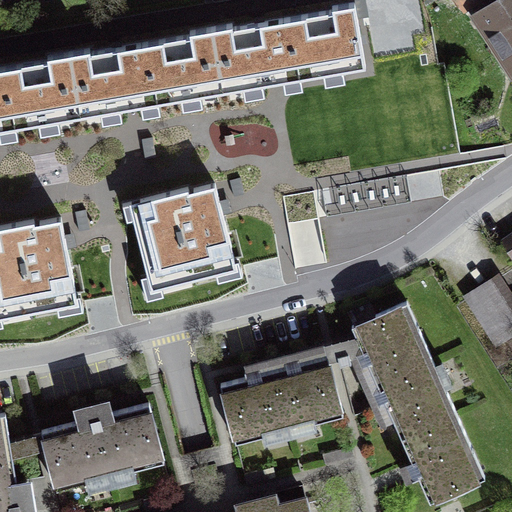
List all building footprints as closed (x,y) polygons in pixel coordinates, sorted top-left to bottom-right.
[(152,0),(121,0),(123,9),(153,4),(152,0)] [(511,0),(501,0),(474,18),(480,26),(487,21),(511,59),(511,0)] [(365,66),(354,3),(333,7),(333,10),(232,28),(232,24),(213,27),(223,91),(243,87),(245,98),(265,95),(263,83),(283,80),(285,92),(303,89),(301,76),(324,73),(326,84),(346,81),(344,69),(365,66)] [(201,94),(223,91),(213,27),(190,31),(191,36),(90,53),(89,49),(70,53),(80,115),(100,112),(102,124),(123,120),(121,108),(140,105),(142,117),(162,114),(160,102),(181,98),(183,110),(203,107),(201,94)] [(62,119),(80,115),(70,53),(48,56),(49,60),(0,68),(0,143),(20,140),(18,126),(39,123),(41,135),(64,132),(62,119)] [(379,201),(411,197),(407,173),(376,178),(379,201)] [(218,282),(244,275),(240,258),(233,259),(215,184),(189,190),(188,188),(123,204),(127,221),(135,219),(148,272),(140,274),(146,300),(166,295),(163,286),(216,273),(218,282)] [(75,295),(60,218),(34,223),(33,221),(0,227),(0,327),(4,326),(2,318),(57,307),(58,317),(84,312),(81,294),(75,295)] [(511,307),(495,281),(469,297),(496,339),(511,328),(511,307)] [(413,305),(361,328),(442,505),(494,482),(413,305)] [(330,364),(226,391),(240,445),(268,438),(271,449),(326,435),(323,423),(344,417),(330,364)] [(83,426),(45,435),(58,490),(91,481),(94,492),(140,481),(137,471),(171,462),(157,409),(121,418),(117,403),(79,413),(83,426)] [(268,438),(240,445),(250,481),(354,454),(344,417),(323,423),(326,435),(271,449),(268,438)] [(0,420),(0,495),(36,489),(35,480),(20,482),(9,419),(0,420)] [(58,490),(59,494),(63,511),(137,511),(147,510),(145,499),(178,491),(171,462),(137,471),(140,481),(94,492),(91,481),(58,490)] [(0,495),(0,511),(40,511),(36,489),(0,495)] [(238,511),(309,511),(306,498),(278,505),(275,494),(237,505),(238,511)]
